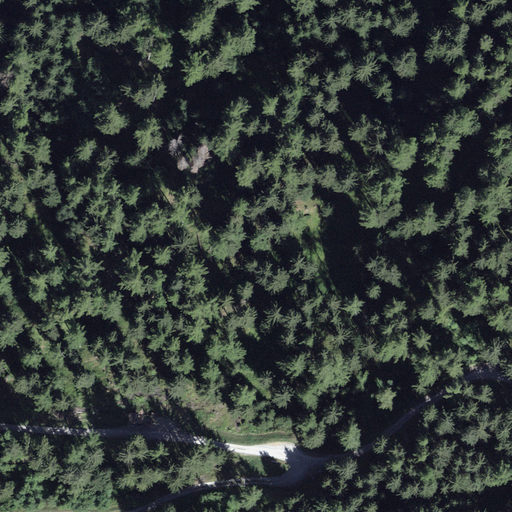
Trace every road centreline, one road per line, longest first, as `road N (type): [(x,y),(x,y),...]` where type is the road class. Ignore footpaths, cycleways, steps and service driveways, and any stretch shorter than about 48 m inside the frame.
road 1 (track): [(0,428),(263,453)]
road 2 (track): [(301,463),(358,452),(479,372),(511,378)]
road 3 (track): [(142,511),(214,484),(294,480),(304,468),(294,454),(263,453)]
